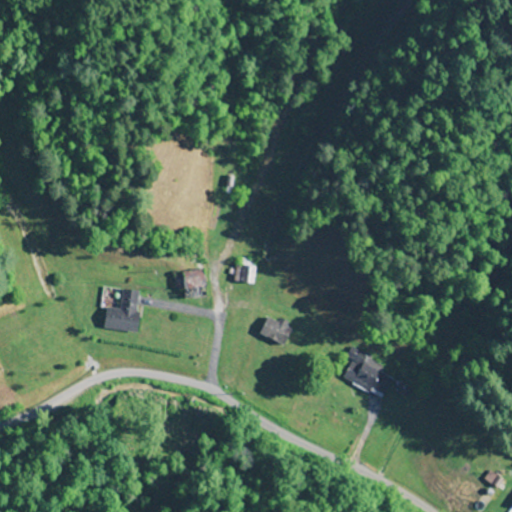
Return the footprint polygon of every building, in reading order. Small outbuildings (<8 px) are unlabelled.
[(251,262),(243,260),(238,281),(246,283),(251,262)] [(173,278),(178,290),(184,288),(188,299),(199,295),(197,290),(207,287),(200,268),(173,278)] [(135,333),(141,292),(122,289),(120,310),(106,308),(103,329),(135,333)] [(283,346),(292,327),(269,316),(260,334),(283,346)] [(382,400),(394,379),(354,356),(342,377),(382,400)]
